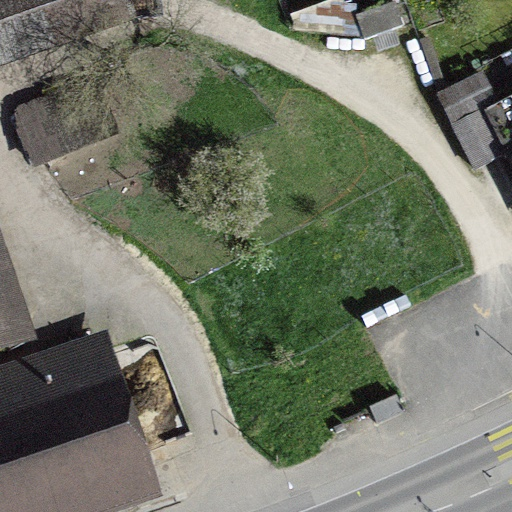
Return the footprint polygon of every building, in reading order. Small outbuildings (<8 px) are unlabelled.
[(0,0),(0,30),(87,0),(0,0)] [(365,40),(403,27),(395,5),(357,18),(365,40)] [(451,122),(494,100),(481,73),(438,95),(451,122)] [(43,157),(92,138),(80,106),(31,125),(43,157)] [(475,168),(501,154),(479,111),(453,125),(475,168)] [(0,353),(29,343),(0,259),(0,353)] [(0,511),(14,511),(140,470),(96,341),(0,374),(0,511)]
